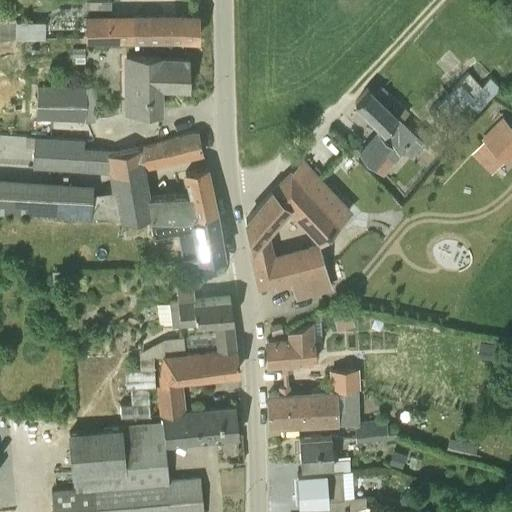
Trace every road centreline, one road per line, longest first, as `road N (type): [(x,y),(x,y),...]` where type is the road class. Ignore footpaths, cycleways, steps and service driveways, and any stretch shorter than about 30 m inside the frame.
road 1 (unclassified): [(257,511),(252,351),(227,168),(223,0)]
road 2 (track): [(230,209),(439,0)]
